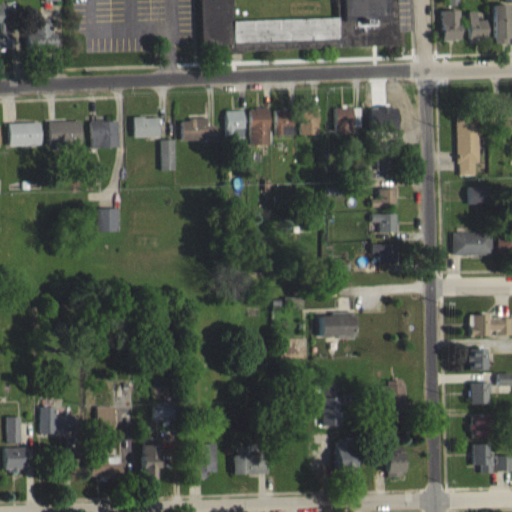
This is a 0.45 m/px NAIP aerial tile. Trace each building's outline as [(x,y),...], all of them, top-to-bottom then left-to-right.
[(199,0),(201,49),(334,46),(399,44),(397,0),(199,0)] [(455,0),(445,0),(446,10),(456,10),(455,0)] [(507,10),(490,10),(491,49),(508,48),(507,10)] [(439,16),(439,46),(458,46),(457,16),(439,16)] [(483,25),(474,25),(474,16),(465,17),(466,44),(484,43),(483,25)] [(54,52),(55,28),(32,28),(32,51),(54,52)] [(9,36),(0,36),(0,54),(9,54),(9,36)] [(332,113),(332,140),(349,139),(349,132),(358,132),(358,112),(332,113)] [(247,149),(266,149),(266,113),(246,113),(247,149)] [(315,114),(297,115),(297,140),(316,139),(315,114)] [(241,142),(241,115),(222,116),(223,143),(241,142)] [(272,115),(272,141),(291,140),(290,115),(272,115)] [(511,138),(511,118),(500,119),(500,139),(511,138)] [(454,181),(472,180),(472,168),(476,168),(475,121),(453,121),(454,181)] [(130,122),(130,142),(156,142),(156,122),(130,122)] [(178,146),(214,145),(213,130),(204,130),(204,123),(178,124),(178,146)] [(115,125),(87,126),(88,153),(116,152),(115,125)] [(46,150),(79,149),(79,126),(46,127),(46,150)] [(5,129),(6,152),(38,150),(37,127),(5,129)] [(171,144),(157,145),(158,175),(172,175),(171,144)] [(375,176),(392,175),(391,157),(367,157),(367,166),(375,166),(375,176)] [(465,192),(465,210),(487,209),(486,191),(465,192)] [(394,193),(375,194),(376,204),(368,204),(368,212),(394,212),(394,193)] [(394,219),(368,219),(368,227),(376,227),(376,237),(393,237),(394,219)] [(489,259),(488,237),(449,238),(450,260),(489,259)] [(494,260),(511,259),(511,237),(494,238),(494,260)] [(369,267),(394,268),(394,250),(369,249),(369,267)] [(508,323),(487,323),(487,319),(467,320),(467,341),(487,341),(487,339),(509,338),(508,323)] [(318,343),(351,342),(351,320),(318,321),(318,343)] [(466,375),(486,375),(485,353),(466,354),(466,375)] [(510,378),(495,378),(495,390),(510,390),(510,378)] [(381,426),(402,426),(401,387),(380,387),(381,426)] [(468,388),(469,409),(488,409),(487,387),(468,388)] [(337,430),(336,388),(318,388),(319,431),(337,430)] [(147,407),(148,425),(170,425),(170,407),(147,407)] [(93,412),(93,436),(111,435),(111,411),(93,412)] [(72,421),(53,420),(53,412),(37,412),(37,439),(72,440),(72,421)] [(18,448),(17,422),(3,422),(4,448),(18,448)] [(487,422),(470,422),(469,443),(486,443),(487,422)] [(333,444),(333,478),(352,478),(352,444),(333,444)] [(155,483),(154,449),(137,450),(138,483),(155,483)] [(191,484),(203,483),(203,477),(214,476),(213,449),(190,449),(191,484)] [(489,478),(489,449),(470,449),(470,470),(478,470),(478,478),(489,478)] [(22,474),(21,452),(0,452),(0,461),(0,475),(11,475),(11,474),(22,474)] [(383,482),(401,482),(400,457),(382,457),(383,482)] [(264,479),(264,460),(229,460),(230,479),(264,479)] [(509,476),(509,460),(494,460),(494,475),(509,476)] [(86,481),(116,482),(117,462),(86,461),(86,481)]
